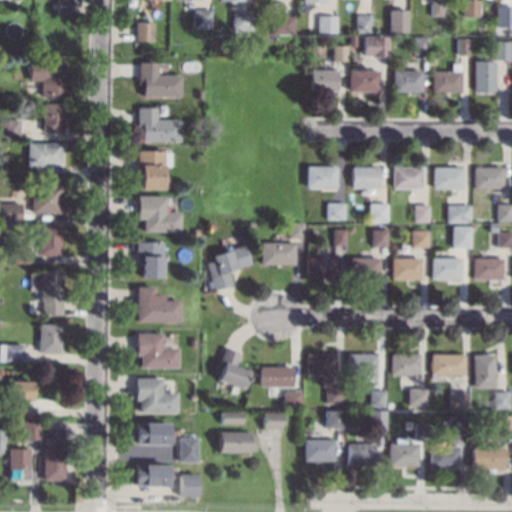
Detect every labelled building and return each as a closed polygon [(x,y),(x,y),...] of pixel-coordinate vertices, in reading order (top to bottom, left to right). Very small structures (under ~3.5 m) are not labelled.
[(71,0),(71,15),(56,14),(56,0),(71,0)] [(429,0),(444,0),(443,17),(429,16),(429,0)] [(478,0),(478,15),(462,15),(462,0),(478,0)] [(190,9),(208,9),(207,26),(190,26),(190,9)] [(387,10),(406,10),(406,31),(388,31),(387,10)] [(230,12),(248,12),(248,29),(230,29),(230,12)] [(269,15),(291,15),(291,33),(269,33),(269,15)] [(333,32),(314,32),(315,15),(333,15),(333,32)] [(353,16),(370,16),(370,32),(353,32),(353,16)] [(151,40),(133,40),(133,21),(151,22),(151,40)] [(361,37),(386,36),(386,57),(368,58),(368,55),(361,55),(361,37)] [(412,37),(427,37),(427,55),(412,54),(412,37)] [(456,39),(468,39),(468,55),(456,55),(456,39)] [(493,42),(509,42),(509,60),(493,60),(493,42)] [(344,60),(329,60),(330,44),(344,45),(344,60)] [(488,61),(493,61),(493,90),(472,90),(472,60),(478,60),(478,58),(488,58),(488,61)] [(62,73),(66,73),(66,96),(39,96),(39,79),(27,80),(27,60),(62,59),(62,73)] [(155,74),(179,74),(179,96),(141,96),(141,82),(136,82),(136,61),(155,61),(155,74)] [(459,91),(430,91),(430,70),(450,70),(450,62),(459,62),(459,91)] [(335,90),(307,90),(308,69),(335,69),(335,90)] [(376,91),(347,91),(347,69),(377,69),(376,91)] [(419,91),(390,91),(390,70),(419,70),(419,91)] [(62,131),(42,131),(42,103),(61,103),(62,131)] [(155,118),(179,118),(179,140),(141,140),(141,127),(136,127),(136,107),(155,107),(155,118)] [(0,119),(19,120),(18,138),(0,137),(0,119)] [(60,165),(26,165),(26,142),(60,142),(60,165)] [(162,151),(170,151),(170,166),(163,166),(162,189),(139,189),(139,185),(134,185),(134,173),(135,173),(135,149),(162,150),(162,151)] [(334,187),(304,187),(304,165),(334,166),(334,187)] [(377,188),(350,188),(350,166),(377,166),(377,188)] [(420,188),(390,188),(390,166),(420,166),(420,188)] [(460,188),(430,188),(430,166),(461,166),(460,188)] [(501,188),(471,187),(471,166),(501,166),(501,188)] [(60,213),(30,212),(30,184),(60,184),(60,213)] [(165,210),(179,210),(179,231),(142,231),(142,219),(136,219),(136,195),(165,196),(165,210)] [(343,219),(324,219),(324,202),(343,202),(343,219)] [(385,221),(367,221),(367,202),(385,202),(385,221)] [(510,220),(495,220),(495,203),(510,203),(510,220)] [(427,221),(412,221),(412,204),(427,204),(427,221)] [(468,222),(445,222),(445,204),(469,204),(468,222)] [(16,218),(6,217),(6,209),(15,209),(16,209),(16,218)] [(301,238),(286,238),(286,222),(301,222),(301,238)] [(59,255),(38,254),(38,226),(60,227),(59,255)] [(343,245),(331,245),(331,228),(343,228),(343,245)] [(385,245),(369,245),(369,228),(385,228),(385,245)] [(450,229),(469,229),(468,248),(450,248),(450,229)] [(425,246),(409,246),(409,230),(425,230),(425,246)] [(510,247),(494,247),(494,230),(510,231),(510,247)] [(162,259),(161,259),(160,278),(139,278),(139,263),(134,263),(135,240),(162,240),(162,259)] [(293,264),(259,264),(259,242),(293,242),(293,264)] [(210,255),(242,244),(248,263),(226,270),(230,284),(214,289),(205,263),(212,261),(210,255)] [(28,262),(12,262),(12,245),(28,245),(28,262)] [(334,277),(303,277),(303,256),(334,256),(334,277)] [(418,278),(388,278),(388,257),(419,257),(418,278)] [(458,278),(429,278),(429,257),(458,258),(458,278)] [(345,258),(376,258),(376,278),(345,277),(345,258)] [(471,258),(501,258),(501,278),(470,278),(471,258)] [(60,299),(61,300),(61,313),(41,313),(41,301),(38,301),(38,270),(60,270),(60,299)] [(153,294),(162,294),(162,299),(178,299),(178,321),(134,321),(134,285),(153,286),(153,294)] [(58,352),(37,352),(37,324),(59,324),(58,352)] [(161,346),(176,346),(176,367),(139,367),(139,354),(135,354),(135,333),(161,333),(161,346)] [(21,361),(3,360),(3,344),(22,344),(21,361)] [(239,353),(234,365),(248,371),(241,389),(215,379),(221,363),(216,361),(222,346),(239,353)] [(417,374),(388,374),(388,352),(418,352),(417,374)] [(374,374),(345,374),(345,353),(374,353),(374,374)] [(492,386),(471,386),(471,354),(480,354),(480,353),(492,353),(492,386)] [(305,354),(335,354),(335,374),(305,374),(305,354)] [(429,354),(463,354),(463,374),(429,374),(429,354)] [(259,366),(291,366),(291,386),(259,386),(259,366)] [(160,391),(175,391),(175,412),(138,411),(138,400),(134,400),(134,377),(160,377),(160,391)] [(30,399),(7,399),(8,380),(30,381),(30,399)] [(341,403),(324,403),(324,384),(341,385),(341,403)] [(406,388),(424,388),(424,404),(406,404),(406,388)] [(383,406),(368,406),(368,389),(383,389),(383,406)] [(299,408),(282,408),(282,390),(299,390),(299,408)] [(466,408),(447,408),(447,390),(466,391),(466,408)] [(508,407),(492,407),(492,391),(508,391),(508,407)] [(25,401),(24,415),(9,415),(9,401),(25,401)] [(341,409),(341,427),(323,427),(324,409),(341,409)] [(280,428),(261,428),(262,410),(280,410),(280,428)] [(383,429),(366,429),(366,410),(383,410),(383,429)] [(221,411),(241,411),(241,424),(221,424),(221,411)] [(508,430),(493,430),(493,415),(508,415),(508,430)] [(463,433),(446,433),(446,432),(440,432),(440,419),(446,420),(446,416),(463,416),(463,433)] [(62,444),(42,444),(42,419),(63,420),(62,444)] [(39,438),(21,438),(20,421),(39,421),(39,438)] [(166,443),(141,443),(141,442),(133,442),(133,422),(166,422),(166,443)] [(423,440),(412,440),(412,422),(424,422),(423,440)] [(247,433),(254,433),(253,450),(247,450),(247,452),(217,452),(217,431),(247,431),(247,433)] [(195,462),(176,462),(176,437),(195,437),(196,437),(195,462)] [(405,443),(415,443),(414,465),(386,465),(386,443),(393,443),(393,437),(405,437),(405,443)] [(331,460),(302,460),(302,439),(331,439),(331,460)] [(373,464),(344,464),(344,443),(373,443),(373,464)] [(457,467),(426,467),(427,445),(457,445),(457,467)] [(63,480),(42,480),(42,447),(63,447),(63,480)] [(502,468),(492,468),(492,473),(484,473),(485,468),(468,468),(468,447),(502,447),(502,468)] [(28,478),(7,478),(7,448),(28,448),(28,478)] [(166,486),(141,486),(141,484),(133,484),(133,464),(166,464),(166,486)] [(195,496),(177,496),(177,474),(195,473),(195,496)]
